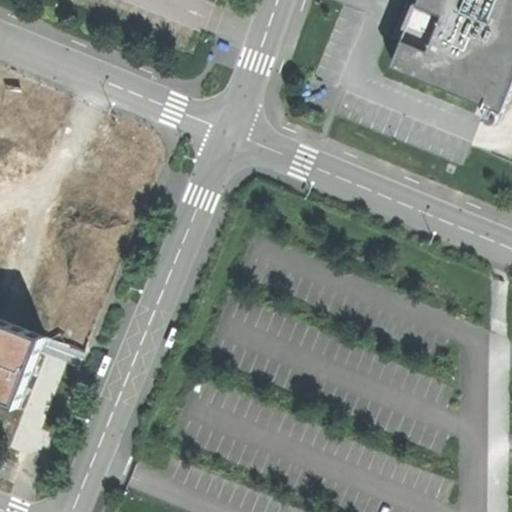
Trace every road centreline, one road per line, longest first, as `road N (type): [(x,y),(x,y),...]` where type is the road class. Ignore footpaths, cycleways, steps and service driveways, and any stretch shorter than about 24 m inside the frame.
road 1 (unclassified): [(227,130),(71,511)]
road 2 (unclassified): [(227,130),(511,247)]
road 3 (unclassified): [(0,37),(227,130)]
road 4 (unclassified): [(276,0),(227,130)]
